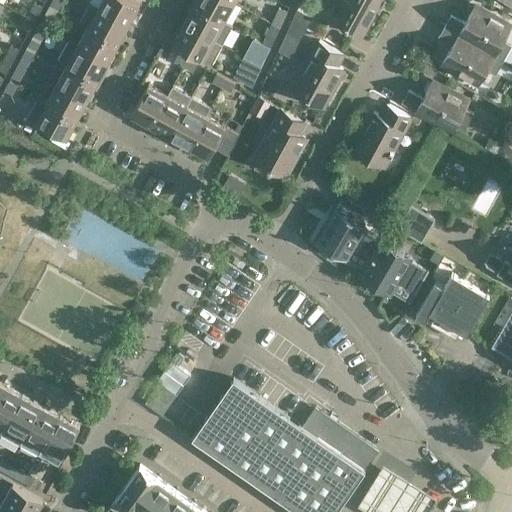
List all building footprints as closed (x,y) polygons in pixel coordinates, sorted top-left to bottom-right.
[(26,15),(35,20),(43,5),(34,0),(26,15)] [(101,0),(99,6),(129,22),(139,3),(134,0),(101,0)] [(234,1),(232,0),(195,0),(194,3),(224,20),(224,19),(234,1)] [(362,34),(379,0),(341,0),(332,17),(362,34)] [(118,41),(129,22),(99,6),(90,1),(79,20),(88,25),(118,41)] [(222,43),(232,24),(224,19),(224,20),(194,3),(183,22),(213,39),(222,43)] [(444,25),(504,59),(511,44),(503,39),(511,25),(474,5),(465,22),(451,14),(444,25)] [(271,21),(280,26),(287,10),(278,6),(271,21)] [(292,20),(306,28),(312,16),(297,8),(292,20)] [(39,22),(48,27),(53,18),(44,13),(39,22)] [(35,20),(26,15),(21,25),(30,30),(35,20)] [(306,28),(292,20),(287,32),(300,39),(306,28)] [(280,26),(271,21),(264,37),(273,41),(280,26)] [(48,27),(39,22),(34,32),(43,36),(48,27)] [(211,63),(222,43),(213,39),(183,22),(172,42),(211,63)] [(88,25),(78,44),(108,60),(118,41),(88,25)] [(504,59),(444,25),(438,37),(452,45),(442,62),(479,83),(487,69),(495,73),(504,59)] [(300,39),(287,32),(279,49),(292,56),(300,39)] [(244,55),(262,65),(271,46),(253,37),(244,55)] [(68,39),(58,58),(68,63),(98,79),(108,60),(78,44),(68,39)] [(322,106),(343,67),(336,64),(342,52),(320,40),(292,90),(322,106)] [(6,53),(14,58),(19,48),(11,44),(6,53)] [(18,60),(27,65),(32,56),(24,51),(18,60)] [(183,65),(188,56),(178,51),(174,60),(183,65)] [(14,58),(6,53),(0,63),(0,69),(6,73),(14,58)] [(262,65),(244,55),(233,75),(252,85),(262,65)] [(188,56),(183,65),(193,70),(197,61),(188,56)] [(27,65),(18,60),(10,75),(19,80),(27,65)] [(87,98),(98,79),(68,63),(57,82),(87,98)] [(221,86),(226,77),(216,72),(212,81),(221,86)] [(226,77),(221,86),(231,91),(236,82),(226,77)] [(17,84),(8,79),(3,89),(12,94),(17,84)] [(465,128),(474,112),(465,108),(469,100),(432,80),(423,97),(409,89),(402,101),(452,130),(456,123),(465,128)] [(57,82),(47,101),(77,117),(87,98),(57,82)] [(131,113),(151,124),(168,94),(148,83),(131,113)] [(151,124),(170,134),(192,95),(173,85),(168,94),(151,124)] [(251,109),(262,115),(270,100),(259,94),(251,109)] [(170,134),(189,145),(206,114),(211,106),(192,95),(170,134)] [(77,117),(47,101),(38,96),(24,121),(37,128),(40,122),(66,137),(77,117)] [(383,165),(411,115),(388,103),(381,114),(374,110),(353,149),(383,165)] [(285,174),(305,136),(298,132),(305,121),(282,108),(255,157),(285,174)] [(214,146),(225,125),(206,114),(189,145),(209,155),(214,146)] [(239,132),(225,125),(214,146),(228,153),(239,132)] [(238,195),(244,185),(227,175),(221,184),(238,195)] [(340,200),(352,207),(358,197),(346,190),(340,200)] [(422,239),(435,215),(411,201),(398,225),(422,239)] [(336,206),(316,241),(345,257),(351,247),(370,258),(382,240),(385,236),(364,224),(365,223),(336,206)] [(382,240),(370,258),(361,274),(390,291),(396,280),(415,291),(428,269),(408,258),(409,257),(382,240)] [(430,258),(439,263),(444,253),(435,248),(430,258)] [(511,248),(511,249),(511,263),(491,251),(486,259),(488,264),(511,277),(511,248)] [(444,285),(434,279),(414,313),(424,319),(429,310),(466,332),(488,293),(452,271),(444,285)] [(511,316),(495,344),(511,354),(511,316)] [(332,511),(378,447),(317,404),(302,425),(234,377),(195,433),(247,472),(304,511),(332,511)] [(170,403),(182,385),(172,378),(167,386),(159,381),(152,391),(170,403)] [(0,389),(0,420),(6,424),(22,393),(3,383),(0,389)] [(162,414),(169,404),(152,392),(145,402),(162,414)] [(20,443),(41,404),(22,393),(6,424),(1,433),(20,443)] [(38,453),(43,444),(44,445),(60,414),(41,404),(20,443),(38,453)] [(80,425),(60,414),(44,445),(63,455),(80,425)] [(0,467),(5,470),(9,463),(0,457),(0,467)] [(423,511),(434,495),(385,462),(359,502),(374,511),(423,511)] [(9,463),(5,470),(24,481),(28,473),(9,463)] [(145,511),(146,511),(169,482),(151,469),(129,500),(145,511)] [(28,473),(24,481),(41,490),(45,482),(28,473)] [(36,511),(43,499),(13,482),(2,502),(20,511),(36,511)] [(173,511),(186,494),(169,482),(146,511),(173,511)] [(200,511),(204,507),(186,494),(173,511),(200,511)] [(20,511),(2,502),(0,505),(0,511),(20,511)]
